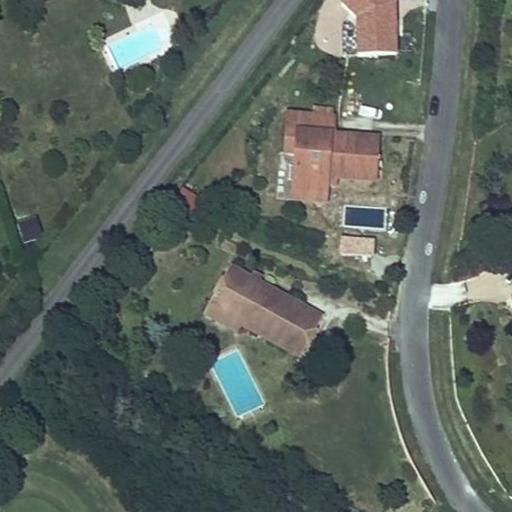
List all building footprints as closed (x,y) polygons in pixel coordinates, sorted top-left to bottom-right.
[(393,4),(388,0),(338,0),(352,15),(354,52),(392,53),(393,4)] [(331,181),(370,183),(372,142),(326,140),(328,122),(278,120),(277,138),(289,138),(287,175),(286,199),(319,200),(320,194),(320,180),(331,181)] [(275,174),(287,175),(289,138),(277,138),(275,174)] [(320,194),(330,194),(331,181),(320,180),(320,194)] [(34,217),(15,225),(23,246),(43,238),(34,217)] [(299,364),(320,328),(236,276),(217,308),(249,328),(246,332),(299,364)] [(242,340),(246,332),(249,328),(217,308),(210,320),(242,340)]
